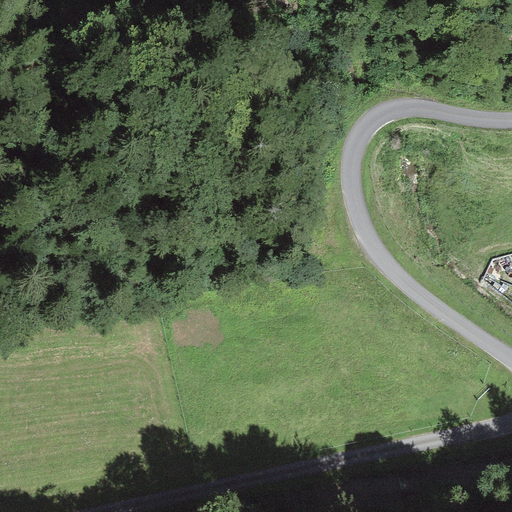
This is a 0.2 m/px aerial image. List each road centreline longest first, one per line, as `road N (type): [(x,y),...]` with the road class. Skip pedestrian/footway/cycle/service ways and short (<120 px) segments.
road 1 (track): [(511,131),(418,119),(390,124),(371,148),(367,211),(376,240),(408,283),(511,358)]
road 2 (track): [(107,511),(511,421)]
